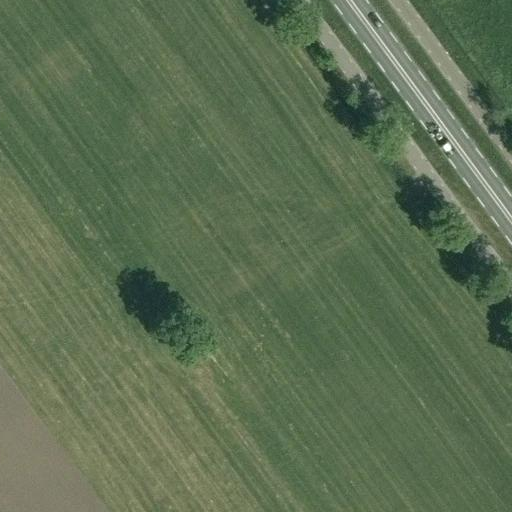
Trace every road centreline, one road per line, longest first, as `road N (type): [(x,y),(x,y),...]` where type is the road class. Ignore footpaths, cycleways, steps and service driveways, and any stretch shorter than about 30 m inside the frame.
road 1 (unclassified): [(511,290),(297,0)]
road 2 (primary): [(511,223),(346,0)]
road 3 (unclassified): [(511,155),(397,0)]
